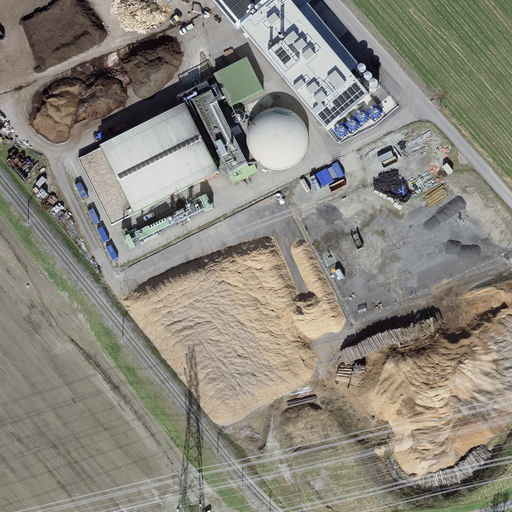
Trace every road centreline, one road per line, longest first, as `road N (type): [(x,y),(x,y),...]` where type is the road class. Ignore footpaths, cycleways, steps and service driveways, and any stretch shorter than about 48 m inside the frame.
road 1 (unknown): [(265,0),(0,102)]
road 2 (track): [(254,338),(448,249),(511,255)]
road 3 (track): [(309,511),(228,374),(208,316)]
